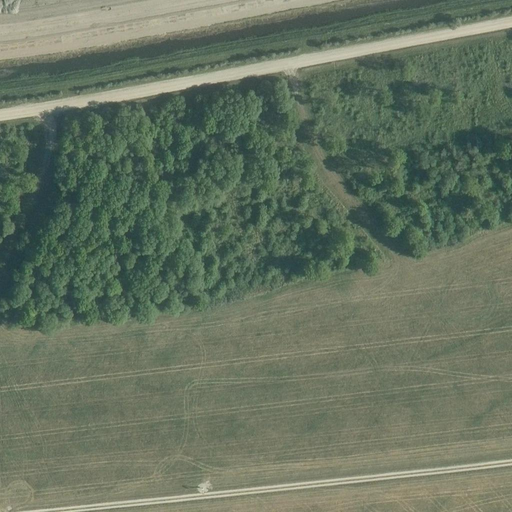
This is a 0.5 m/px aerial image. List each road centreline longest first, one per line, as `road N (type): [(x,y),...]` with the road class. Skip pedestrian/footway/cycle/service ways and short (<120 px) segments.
road 1 (track): [(511,20),(0,112)]
road 2 (track): [(511,461),(51,511)]
